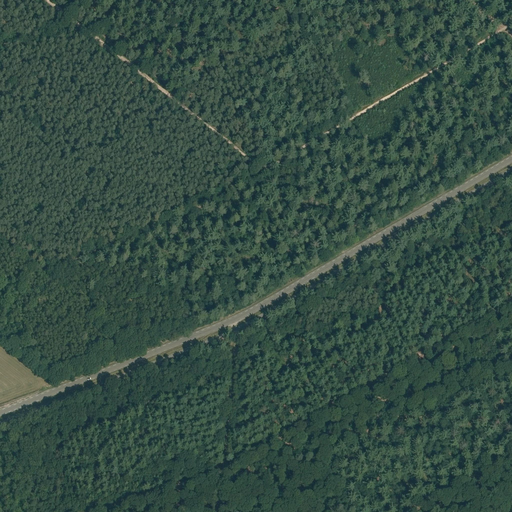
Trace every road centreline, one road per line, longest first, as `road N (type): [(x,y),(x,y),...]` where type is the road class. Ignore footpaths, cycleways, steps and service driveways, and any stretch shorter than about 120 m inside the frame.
road 1 (tertiary): [(0,413),(231,321),(511,159)]
road 2 (track): [(85,511),(222,470),(511,300)]
road 3 (track): [(504,29),(262,170)]
road 4 (track): [(262,170),(47,0)]
road 5 (unknown): [(0,46),(35,44),(67,63),(115,0)]
road 6 (track): [(233,361),(218,511)]
